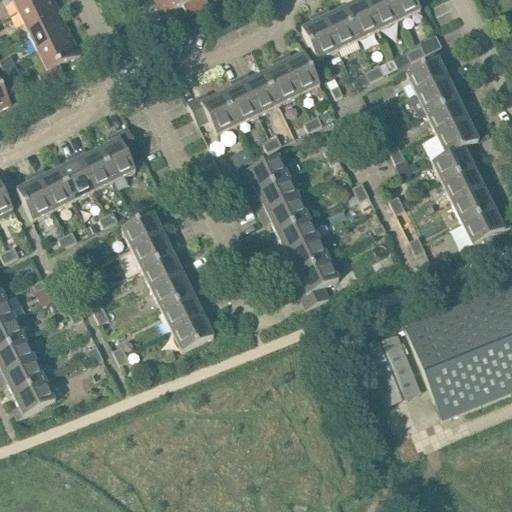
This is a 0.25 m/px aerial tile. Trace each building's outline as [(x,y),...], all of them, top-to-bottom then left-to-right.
[(50,0),(8,0),(16,17),(50,0)] [(50,0),(16,17),(26,36),(60,20),(50,0)] [(192,0),(150,0),(160,20),(182,9),(187,20),(210,9),(205,0),(198,0),(194,2),(192,0)] [(357,45),(377,35),(360,0),(353,0),(350,2),(353,8),(341,14),(357,45)] [(360,0),(377,35),(398,25),(385,0),(360,0)] [(385,0),(398,25),(419,15),(411,0),(385,0)] [(336,55),(357,45),(341,14),(330,19),(327,13),(317,17),(336,55)] [(309,22),(312,28),(300,34),(315,65),(336,55),(317,17),(309,22)] [(26,36),(35,56),(69,39),(60,20),(26,36)] [(421,49),(412,53),(416,62),(441,50),(435,38),(419,46),(421,49)] [(59,69),(79,59),(69,39),(35,56),(45,75),(38,79),(43,90),(65,79),(59,69)] [(412,53),(406,55),(393,62),(397,72),(416,62),(412,53)] [(0,63),(0,64),(3,71),(14,66),(10,58),(0,63)] [(303,58),(291,64),(288,58),(279,62),(298,100),(318,90),(303,58)] [(270,67),(273,73),(261,79),(277,110),(298,100),(279,62),(270,67)] [(442,75),(436,63),(404,78),(415,99),(453,80),(448,72),(442,75)] [(18,72),(14,66),(3,71),(6,78),(18,72)] [(375,82),(384,78),(379,69),(370,73),(375,82)] [(370,73),(351,82),(356,92),(375,82),(370,73)] [(250,84),(247,78),(238,82),(256,120),(277,110),(261,79),(250,84)] [(415,99),(409,102),(419,122),(425,120),(456,104),(451,93),(457,90),(453,80),(415,99)] [(220,99),(235,130),(256,120),(238,82),(229,87),(232,93),(220,99)] [(0,88),(0,113),(10,108),(0,88)] [(341,99),(338,91),(330,95),(334,103),(341,99)] [(215,141),(235,130),(220,99),(211,103),(207,95),(186,105),(198,130),(207,125),(215,141)] [(425,120),(435,140),(473,122),(468,113),(462,116),(456,104),(425,120)] [(371,121),(381,116),(377,108),(368,113),(371,121)] [(381,116),(371,121),(375,128),(384,123),(381,116)] [(314,133),(322,128),(318,119),(309,123),(314,133)] [(445,161),(469,149),(469,150),(477,146),(471,134),(477,131),(473,122),(435,140),(445,160),(445,161)] [(309,123),(304,126),(308,135),(314,133),(309,123)] [(134,176),(126,160),(139,154),(127,130),(106,140),(111,148),(98,154),(113,186),(134,176)] [(277,139),(268,143),(272,153),(281,148),(277,139)] [(267,155),(272,153),(268,143),(262,146),(267,155)] [(388,153),(392,161),(402,157),(398,149),(388,153)] [(445,161),(445,160),(430,167),(441,189),(472,173),(467,163),(474,159),(469,150),(469,149),(445,161)] [(323,154),(327,162),(337,157),(333,150),(323,154)] [(98,154),(86,160),(83,153),(74,158),(92,196),(113,186),(98,154)] [(340,163),(337,157),(327,162),(330,168),(340,163)] [(412,176),(402,157),(392,161),(402,181),(412,176)] [(68,169),(56,175),(72,206),(92,196),(74,158),(65,162),(68,169)] [(287,182),(277,161),(238,180),(243,189),(250,186),(255,197),(287,182)] [(484,181),(478,184),(472,173),(441,189),(451,209),(489,190),(484,181)] [(42,174),(33,178),(51,216),(72,206),(56,175),(45,180),(42,174)] [(27,189),(15,195),(30,227),(51,216),(33,178),(24,183),(27,189)] [(261,209),(254,212),(259,221),(297,202),(287,182),(255,197),(261,209)] [(353,191),(357,199),(366,194),(362,186),(353,191)] [(487,203),(493,199),(489,190),(451,209),(461,230),(493,214),(487,203)] [(0,219),(11,214),(0,191),(0,219)] [(360,205),(369,200),(366,194),(357,199),(360,205)] [(388,204),(393,212),(402,208),(398,199),(388,204)] [(263,230),(270,227),(275,238),(307,223),(297,202),(259,221),(263,230)] [(405,213),(402,208),(393,212),(395,218),(405,213)] [(493,214),(461,230),(471,250),(509,232),(504,222),(498,225),(493,214)] [(113,215),(104,219),(108,228),(117,224),(113,215)] [(119,234),(130,254),(168,236),(163,227),(157,230),(151,218),(119,234)] [(99,222),(103,231),(108,228),(104,219),(99,222)] [(281,250),(274,253),(279,262),(317,244),(307,223),(275,238),(281,250)] [(90,237),(97,234),(93,227),(87,230),(90,237)] [(372,231),(376,239),(383,235),(385,234),(382,227),(372,231)] [(72,235),(62,240),(67,249),(76,244),(72,235)] [(130,254),(140,275),(171,259),(166,248),(172,245),(168,236),(130,254)] [(62,240),(58,242),(63,251),(67,249),(62,240)] [(418,240),(409,245),(413,253),(422,249),(418,240)] [(295,280),(327,264),(317,244),(279,262),(283,271),(290,268),(295,280)] [(425,254),(422,249),(413,253),(416,259),(423,255),(425,254)] [(18,262),(14,252),(0,258),(0,260),(4,268),(18,262)] [(430,269),(423,255),(416,259),(423,273),(430,269)] [(177,271),(171,259),(140,275),(150,295),(188,277),(183,268),(177,271)] [(83,267),(87,275),(96,270),(93,263),(83,267)] [(337,285),(330,271),(327,264),(295,280),(300,289),(295,292),(305,313),(329,301),(325,291),(337,285)] [(100,277),(96,270),(87,275),(90,281),(100,277)] [(186,289),(192,286),(188,277),(150,295),(160,316),(192,301),(186,289)] [(33,287),(36,295),(35,296),(42,309),(52,304),(46,290),(42,283),(33,287)] [(423,378),(441,424),(511,395),(511,287),(404,330),(419,369),(410,373),(414,382),(423,378)] [(197,312),(192,301),(160,316),(170,337),(208,318),(203,309),(197,312)] [(3,303),(0,304),(0,329),(13,323),(3,303)] [(67,313),(71,320),(80,315),(76,308),(67,313)] [(93,313),(97,321),(106,317),(102,309),(93,313)] [(74,327),(83,322),(80,315),(71,320),(74,327)] [(109,323),(106,317),(97,321),(99,328),(109,323)] [(170,337),(178,353),(180,357),(212,342),(206,330),(212,327),(208,318),(170,337)] [(0,355),(23,344),(13,323),(0,329),(0,355)] [(360,353),(380,401),(416,387),(414,382),(410,373),(397,338),(360,353)] [(0,381),(33,365),(23,344),(0,355),(0,381)] [(87,353),(91,361),(100,357),(96,349),(87,353)] [(113,354),(117,363),(126,358),(122,350),(113,354)] [(91,361),(94,367),(103,363),(100,357),(91,361)] [(129,364),(126,358),(117,363),(120,368),(129,364)] [(0,392),(6,390),(12,401),(43,385),(33,365),(0,381),(0,392)] [(11,415),(15,425),(54,406),(43,385),(12,401),(17,412),(11,415)]
